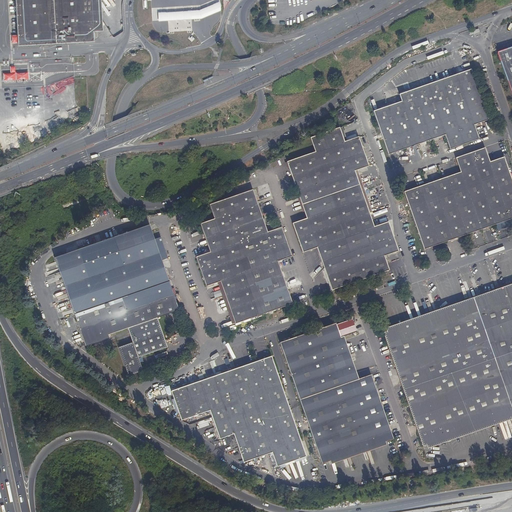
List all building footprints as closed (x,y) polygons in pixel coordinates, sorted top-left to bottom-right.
[(15,0),(18,46),(94,42),(93,32),(91,0),(15,0)] [(91,0),(93,32),(103,31),(100,0),(91,0)] [(199,11),(185,12),(165,13),(158,14),(137,7),(138,16),(158,22),(165,21),(186,20),(201,20),(220,11),(219,3),(199,11)] [(189,44),(195,37),(190,33),(185,39),(179,45),(184,49),(189,44)] [(511,47),(498,52),(511,93),(511,47)] [(400,94),(402,101),(374,111),(389,154),(445,135),(450,149),(479,139),(475,125),(489,120),(471,70),(400,94)] [(399,251),(388,221),(374,226),(355,170),(369,166),(359,137),(345,141),(340,127),(311,137),(316,152),(287,162),(307,218),(293,223),(303,252),(317,248),(332,290),(389,270),(385,256),(399,251)] [(456,157),(460,172),(404,191),(424,249),(511,218),(511,178),(504,156),(490,161),(485,147),(456,157)] [(206,286),(218,282),(221,281),(235,323),(235,324),(293,304),(278,261),(292,256),(282,227),(268,232),(253,189),(210,204),(215,219),(200,224),(210,252),(196,257),(206,286)] [(55,258),(84,343),(109,335),(129,328),(133,342),(118,347),(128,376),(143,371),(141,363),(139,359),(139,357),(167,348),(157,318),(179,310),(150,225),(55,258)] [(221,281),(218,282),(232,324),(235,323),(221,281)] [(387,331),(511,288),(511,283),(386,328),(387,331)] [(511,288),(387,331),(384,333),(423,446),(427,445),(511,415),(511,288)] [(372,375),(359,379),(355,380),(341,337),(336,323),(280,342),(322,463),(330,461),(386,441),(394,438),(372,375)] [(109,335),(84,343),(85,346),(110,338),(109,335)] [(355,380),(359,379),(344,336),(341,337),(355,380)] [(234,434),(244,462),(249,460),(273,453),(276,462),(277,466),(307,456),(272,356),(172,391),(182,421),(210,411),(220,439),(234,434)] [(511,419),(511,415),(427,445),(428,448),(511,419)] [(387,445),(386,441),(330,461),(331,464),(387,445)]
